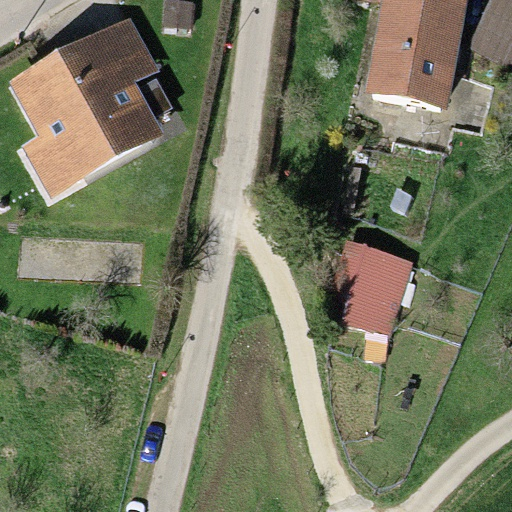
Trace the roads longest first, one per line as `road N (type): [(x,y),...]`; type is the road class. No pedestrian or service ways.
road 1 (track): [(233,233),(285,290),(319,452),(343,511)]
road 2 (track): [(233,233),(167,511)]
road 3 (track): [(258,0),(233,233)]
road 4 (track): [(511,422),(496,428),(414,511)]
